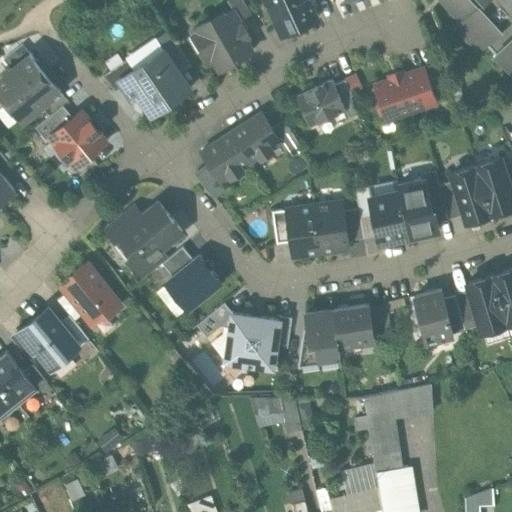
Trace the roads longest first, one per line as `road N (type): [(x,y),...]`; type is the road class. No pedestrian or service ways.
road 1 (residential): [(148,155),(247,266),(280,286),(388,270),(511,236)]
road 2 (residential): [(148,155),(288,62),(344,36),(395,29)]
road 3 (residential): [(148,155),(40,25)]
